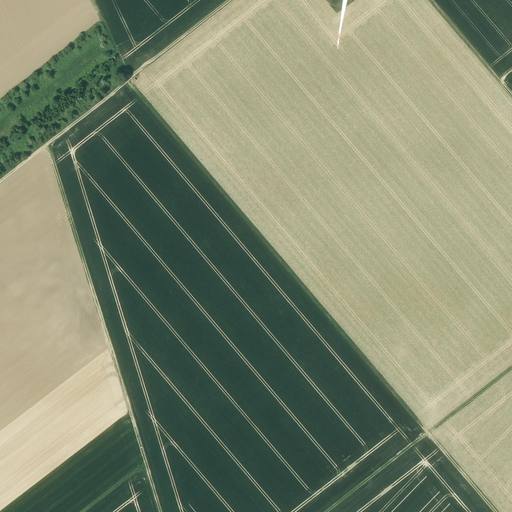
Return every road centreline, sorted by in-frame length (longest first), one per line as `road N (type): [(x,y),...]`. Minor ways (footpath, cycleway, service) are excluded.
road 1 (track): [(132,84),(496,511)]
road 2 (track): [(48,149),(160,511)]
road 3 (track): [(326,511),(511,367)]
road 4 (track): [(92,0),(132,84),(236,0)]
road 5 (track): [(132,84),(0,186)]
road 6 (track): [(511,96),(429,0)]
